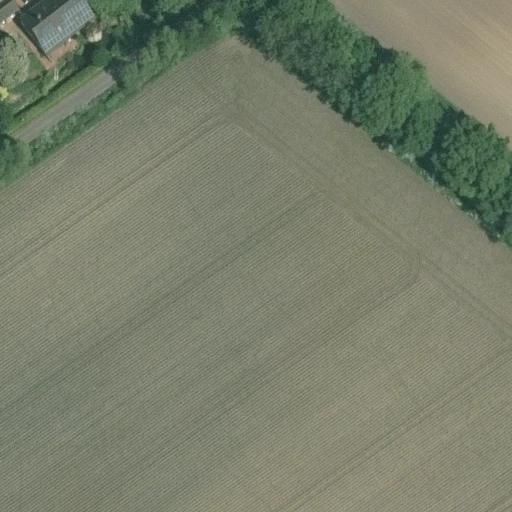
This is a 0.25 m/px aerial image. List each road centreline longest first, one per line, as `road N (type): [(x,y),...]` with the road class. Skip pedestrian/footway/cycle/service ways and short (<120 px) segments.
road 1 (residential): [(511,179),(292,0)]
road 2 (residential): [(219,0),(0,155)]
